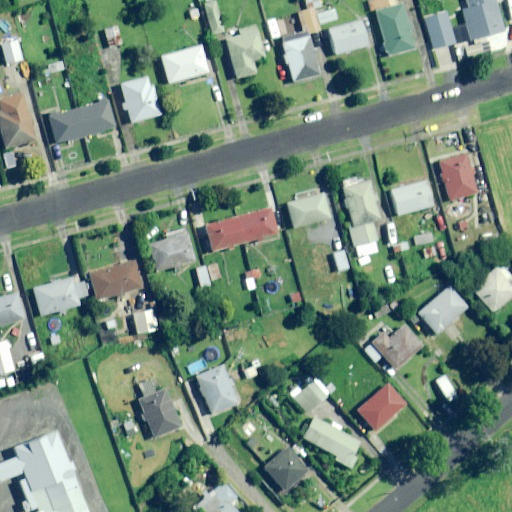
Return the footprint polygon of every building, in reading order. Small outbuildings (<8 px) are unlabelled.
[(319,31),(310,0),(304,0),(307,10),(297,13),(302,32),(293,35),(294,40),(281,43),(291,83),(319,76),(308,34),(319,31)] [(395,0),(370,0),(367,1),(371,13),(374,12),(385,56),(414,49),(403,5),(397,6),(395,0)] [(504,32),(495,0),(464,0),(467,8),(460,10),(464,25),(452,28),(447,12),(424,19),(433,50),(453,44),(458,62),(490,53),(486,37),(504,32)] [(223,33),(215,1),(204,4),(212,36),(223,33)] [(185,10),(188,22),(202,18),(198,6),(185,10)] [(366,46),(359,21),(327,30),(334,55),(366,46)] [(120,36),(117,27),(104,30),(106,40),(120,36)] [(263,58),(255,27),(238,31),(240,36),(225,40),(235,79),(255,74),(251,61),(263,58)] [(22,61),(17,40),(0,43),(0,57),(4,57),(5,64),(22,61)] [(207,73),(200,47),(160,57),(167,84),(207,73)] [(64,70),(62,62),(47,66),(49,74),(64,70)] [(159,115),(149,77),(119,84),(129,123),(159,115)] [(37,142),(24,92),(0,98),(0,133),(4,150),(37,142)] [(114,129),(107,101),(47,117),(54,144),(114,129)] [(477,193),(466,153),(437,162),(448,201),(477,193)] [(357,185),(356,178),(340,181),(350,227),(347,227),(351,247),(375,241),(371,223),(379,221),(370,182),(357,185)] [(431,206),(424,181),(389,191),(396,215),(431,206)] [(329,219),(322,188),(295,195),(297,201),(286,204),(292,228),(329,219)] [(278,234),(271,207),(204,225),(211,252),(278,234)] [(192,263),(184,231),(165,236),(166,239),(147,244),(154,272),(192,263)] [(433,242),(431,234),(414,237),(415,246),(433,242)] [(348,269),(344,251),(333,254),(338,272),(348,269)] [(141,289),(133,261),(87,274),(95,301),(141,289)] [(218,263),(205,267),(209,283),(222,279),(218,263)] [(511,281),(511,279),(499,264),(470,290),(491,313),(511,294),(511,287),(509,284),(511,281)] [(209,283),(205,267),(195,269),(200,288),(209,285),(209,283)] [(241,281),(245,292),(258,287),(254,276),(241,281)] [(73,286),(71,279),(32,289),(39,316),(77,306),(76,299),(86,296),(83,284),(73,286)] [(466,308),(448,286),(416,314),(435,335),(466,308)] [(287,295),(291,305),(304,301),(300,290),(287,295)] [(0,325),(23,320),(16,294),(0,297),(0,325)] [(157,330),(153,310),(132,314),(136,335),(157,330)] [(101,320),(105,332),(120,326),(116,314),(101,320)] [(421,346),(403,325),(388,338),(383,331),(362,349),(374,363),(381,357),(393,371),(421,346)] [(48,337),(52,348),(65,344),(62,333),(48,337)] [(0,374),(13,371),(5,341),(0,342),(0,374)] [(237,404),(221,366),(194,377),(210,415),(237,404)] [(328,396),(310,376),(304,382),(307,385),(300,391),(296,387),(288,394),(307,415),(328,396)] [(404,405),(386,384),(355,411),(373,432),(404,405)] [(181,430),(165,389),(135,401),(151,442),(181,430)] [(280,408),(266,393),(258,400),(272,415),(280,408)] [(328,427),(312,418),(301,438),(334,456),(332,460),(349,469),(355,458),(350,455),(357,443),(337,431),(339,426),(331,421),(328,427)] [(93,511),(66,433),(18,450),(21,459),(0,466),(0,476),(3,486),(19,480),(30,511),(93,511)] [(375,434),(368,441),(380,454),(388,446),(375,434)] [(307,472),(287,447),(262,468),(282,493),(307,472)] [(235,499),(223,483),(191,508),(194,511),(235,511),(229,504),(235,499)]
